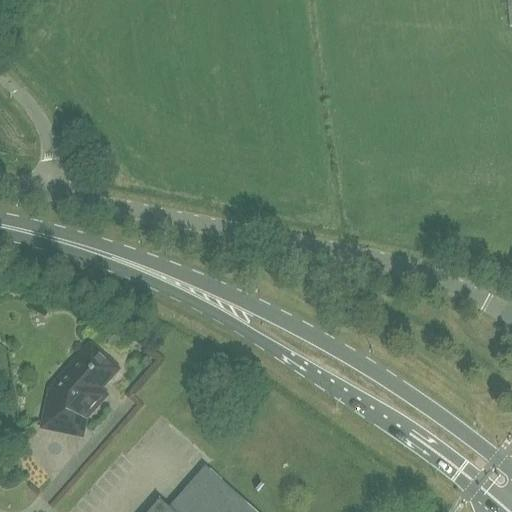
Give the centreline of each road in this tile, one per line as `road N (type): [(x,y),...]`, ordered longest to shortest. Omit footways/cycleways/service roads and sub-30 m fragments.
road 1 (unclassified): [(511,323),(464,292),(405,269),(53,191)]
road 2 (primary): [(156,273),(394,430),(493,511)]
road 3 (primary): [(511,472),(359,363),(209,287),(156,273)]
road 4 (primary): [(156,273),(0,227)]
road 5 (unclassified): [(53,191),(40,119),(0,75)]
